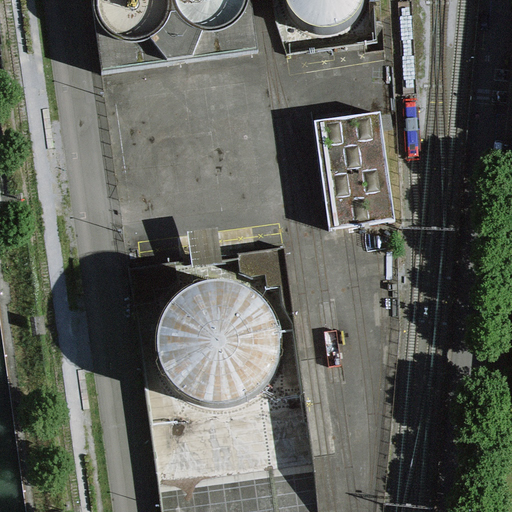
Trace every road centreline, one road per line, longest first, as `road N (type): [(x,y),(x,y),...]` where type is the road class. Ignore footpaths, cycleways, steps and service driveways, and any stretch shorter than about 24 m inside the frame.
road 1 (residential): [(67,0),(133,511)]
road 2 (residential): [(486,99),(450,511)]
